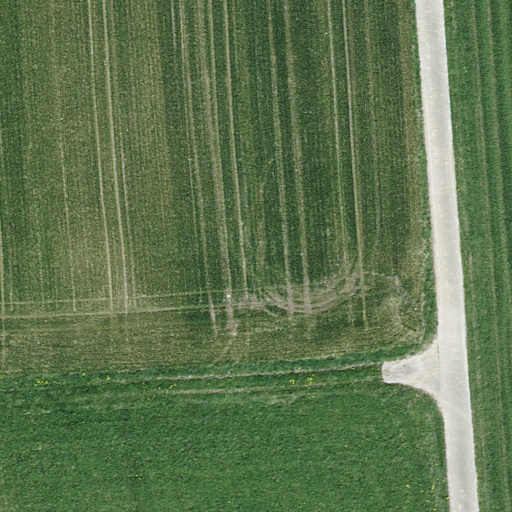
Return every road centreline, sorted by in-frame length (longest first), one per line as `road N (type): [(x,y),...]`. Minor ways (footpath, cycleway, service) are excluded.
road 1 (unclassified): [(428,0),(468,511)]
road 2 (track): [(0,385),(383,373)]
